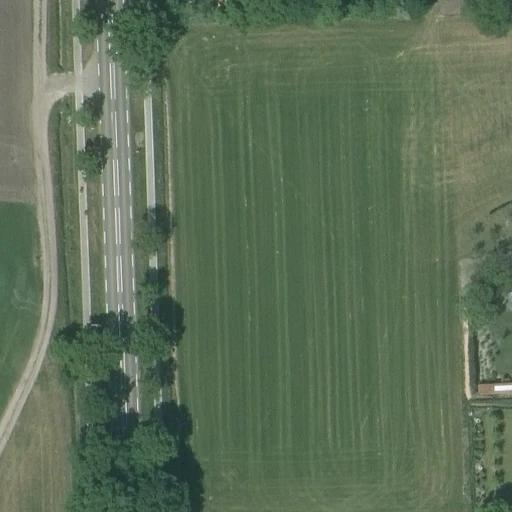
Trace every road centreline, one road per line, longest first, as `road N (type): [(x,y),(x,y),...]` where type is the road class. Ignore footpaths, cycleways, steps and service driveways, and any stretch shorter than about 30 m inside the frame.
road 1 (primary): [(130,511),(109,0)]
road 2 (track): [(112,84),(42,86),(47,332),(0,435)]
